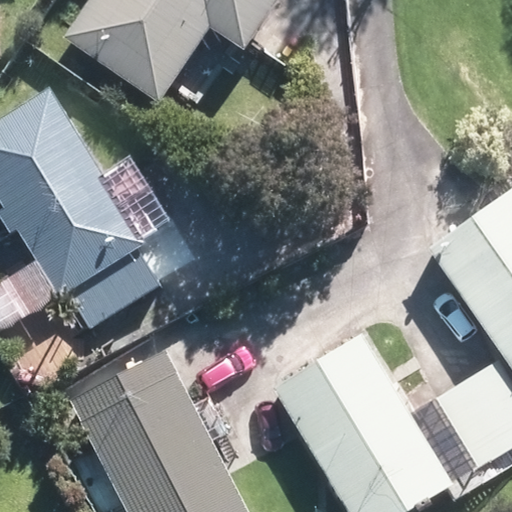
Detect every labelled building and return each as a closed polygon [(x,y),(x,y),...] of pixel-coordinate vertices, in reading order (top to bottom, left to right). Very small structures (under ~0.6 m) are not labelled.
[(270,0),(99,0),(77,35),(159,89),(206,19),(242,43),(270,0)] [(153,282),(47,103),(0,131),(0,186),(82,324),(153,282)] [(511,207),(509,204),(438,253),(511,357),(511,207)] [(88,359),(35,279),(0,301),(0,353),(30,398),(88,359)] [(363,352),(283,398),(350,511),(387,511),(440,482),(363,352)] [(240,511),(166,371),(84,414),(135,511),(240,511)]
